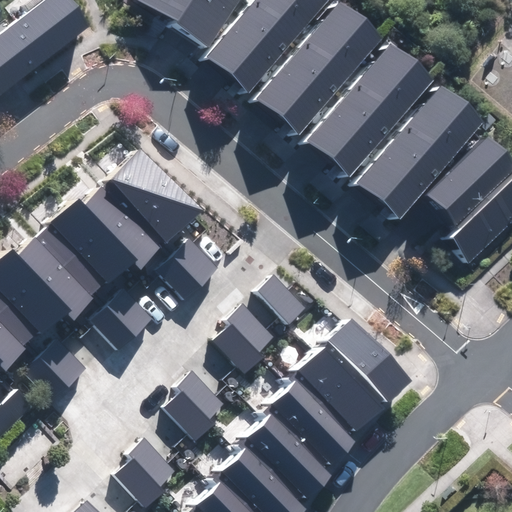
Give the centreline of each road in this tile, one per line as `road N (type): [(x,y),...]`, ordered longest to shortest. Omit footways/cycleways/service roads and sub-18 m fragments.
road 1 (residential): [(16,511),(296,215)]
road 2 (residential): [(0,156),(88,85),(133,75),(296,215)]
road 3 (residential): [(296,215),(441,342),(483,367)]
road 4 (residential): [(483,367),(350,511)]
